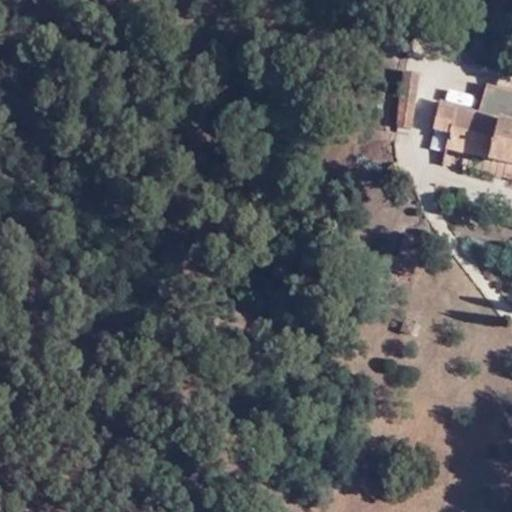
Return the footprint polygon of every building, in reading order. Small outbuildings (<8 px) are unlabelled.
[(407,59),(409,44),(397,40),(393,55),(402,57),(407,59)] [(403,73),(407,59),(402,57),(396,83),(405,85),(399,124),(415,126),(422,76),(403,73)] [(511,88),(489,83),(480,110),(468,151),(511,163),(511,88)] [(447,146),(468,151),(480,110),(445,101),(442,107),(432,105),(428,120),(437,122),(434,131),(449,135),(447,146)] [(404,234),(398,256),(417,261),(423,240),(404,234)]
